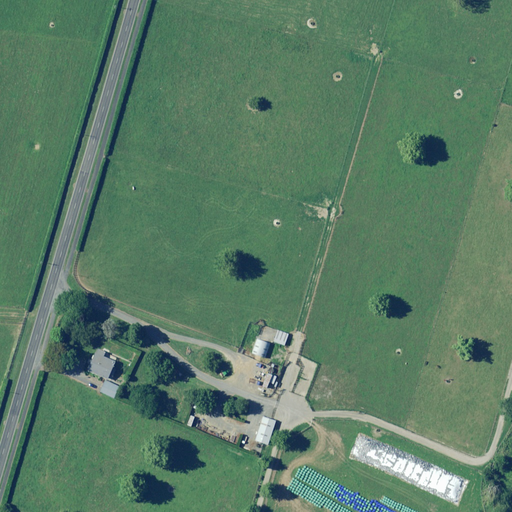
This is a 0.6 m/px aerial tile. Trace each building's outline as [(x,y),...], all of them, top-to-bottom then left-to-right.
[(288,334),(277,330),(273,342),(284,346),(288,334)] [(270,344),(258,339),(252,354),(265,358),(270,344)] [(105,353),(97,349),(87,371),(107,380),(115,362),(104,357),(105,353)] [(262,386),(267,388),(270,383),(274,385),(277,377),(268,373),(262,386)] [(119,387),(105,381),(100,392),(114,399),(119,387)] [(248,412),(239,408),(235,417),(244,421),(248,412)] [(276,421),(263,417),(255,441),(268,445),(276,421)]
